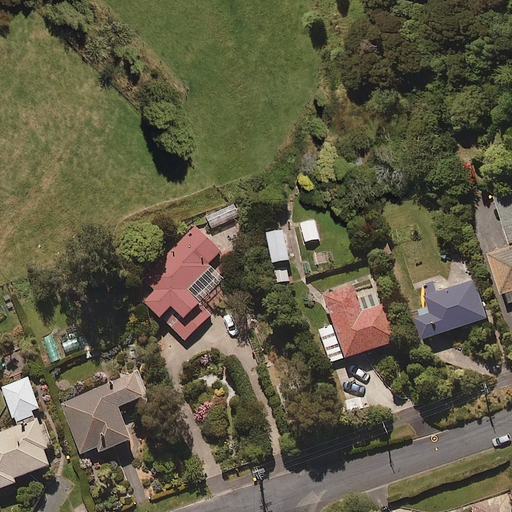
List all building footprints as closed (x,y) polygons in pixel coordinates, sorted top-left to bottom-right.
[(511,193),(498,199),(511,237),(511,240),(488,250),(507,300),(511,298),(511,193)] [(314,218),(300,221),(305,240),(319,237),(314,218)] [(221,249),(197,225),(140,279),(150,290),(142,298),(183,341),(231,295),(220,283),(225,278),(209,261),(221,249)] [(284,227),(267,230),(273,259),(289,256),(284,227)] [(288,262),(273,264),(274,282),(290,280),(288,262)] [(489,314),(477,276),(439,288),(436,279),(427,282),(434,304),(417,309),(425,334),(489,314)] [(357,292),(353,281),(323,291),(333,322),(319,326),(329,360),(398,339),(387,301),(380,303),(375,287),(357,292)] [(144,392),(135,370),(60,402),(81,452),(97,445),(100,451),(132,437),(118,404),(144,392)] [(15,421),(36,413),(34,408),(39,406),(28,375),(2,384),(15,421)] [(36,413),(15,421),(16,425),(0,430),(0,488),(15,483),(13,477),(54,462),(36,413)] [(511,511),(511,500),(509,492),(473,504),(475,511),(511,511)]
